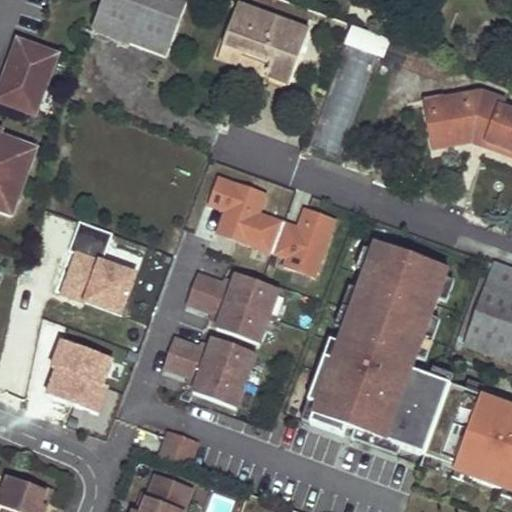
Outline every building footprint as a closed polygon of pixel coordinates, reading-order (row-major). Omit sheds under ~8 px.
[(105,0),(94,31),(127,42),(143,0),(105,0)] [(143,0),(127,42),(166,58),(188,0),(143,0)] [(222,46),(240,51),(239,57),(268,67),(265,76),(288,84),(307,28),(237,3),(222,46)] [(383,63),(391,43),(351,27),(343,47),(383,63)] [(57,57),(18,42),(0,92),(0,103),(35,116),(57,57)] [(217,59),(265,76),(268,67),(239,57),(240,51),(222,46),(217,59)] [(348,51),(310,145),(338,156),(376,63),(348,51)] [(429,116),(436,150),(469,142),(511,153),(511,111),(505,109),(506,102),(480,95),(449,100),(451,111),(429,116)] [(427,104),(429,116),(451,111),(449,100),(427,104)] [(0,214),(11,218),(27,174),(21,171),(30,146),(11,140),(11,142),(0,137),(0,214)] [(273,255),(285,224),(260,215),(267,196),(220,179),(210,206),(225,212),(220,225),(241,233),(238,242),(273,255)] [(337,222),(308,212),(301,230),(285,224),(273,255),(287,260),(285,268),(315,279),(337,222)] [(112,235),(81,223),(71,252),(78,254),(63,294),(122,316),(137,276),(102,263),(112,235)] [(220,225),(217,234),(238,242),(241,233),(220,225)] [(411,370),(448,270),(373,243),(370,253),(363,271),(356,291),(343,330),(338,344),(332,361),(323,358),(308,402),(316,405),(310,424),(344,436),(347,428),(400,446),(425,455),(451,385),(411,370)] [(361,250),(355,268),(363,271),(370,253),(361,250)] [(466,345),(511,361),(511,271),(495,265),(466,345)] [(198,277),(193,292),(270,320),(280,292),(237,277),(234,284),(231,293),(225,291),(226,287),(198,277)] [(234,284),(228,282),(226,287),(225,291),(231,293),(234,284)] [(347,288),(334,327),(343,330),(356,291),(347,288)] [(193,292),(187,306),(215,316),(216,313),(223,315),(217,332),(260,347),(270,320),(193,292)] [(215,316),(213,322),(220,324),(223,315),(216,313),(215,316)] [(113,359),(63,340),(52,369),(57,370),(107,388),(102,387),(113,359)] [(175,341),(169,355),(247,384),(257,356),(214,340),(211,348),(208,357),(201,354),(203,351),(175,341)] [(338,344),(329,341),(323,358),(332,361),(338,344)] [(211,348),(205,345),(203,351),(201,354),(208,357),(211,348)] [(169,355),(164,370),(192,380),(193,377),(200,379),(196,388),(194,395),(237,411),(247,384),(169,355)] [(107,388),(57,370),(46,399),(96,418),(107,388)] [(192,380),(190,386),(196,388),(200,379),(193,377),(192,380)] [(451,385),(425,455),(475,473),(473,478),(505,490),(507,485),(511,486),(511,407),(505,404),(503,409),(482,402),(484,397),(451,385)] [(308,402),(301,421),(310,424),(316,405),(308,402)] [(344,436),(397,455),(400,446),(347,428),(344,436)] [(183,439),(169,434),(162,455),(176,460),(183,439)] [(176,460),(162,455),(160,461),(188,472),(198,444),(183,439),(176,460)] [(184,511),(193,488),(157,475),(150,495),(143,511),(136,511),(135,511),(184,511)] [(47,492),(10,479),(0,505),(0,507),(6,510),(5,511),(45,511),(47,508),(42,506),(47,492)] [(48,489),(47,492),(42,506),(47,508),(53,490),(48,489)] [(143,511),(150,495),(143,492),(135,511),(136,511),(143,511)]
